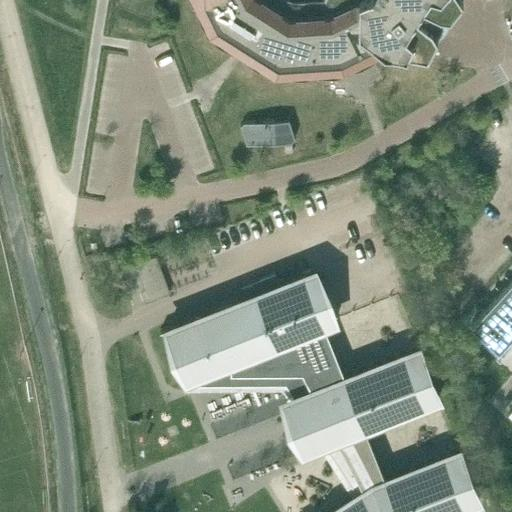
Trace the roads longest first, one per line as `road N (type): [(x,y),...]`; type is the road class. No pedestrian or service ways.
road 1 (residential): [(192,201),(318,173),(511,72)]
road 2 (residential): [(113,511),(94,340),(59,209)]
road 3 (residential): [(115,216),(143,75),(192,201)]
road 4 (residential): [(59,209),(1,0)]
